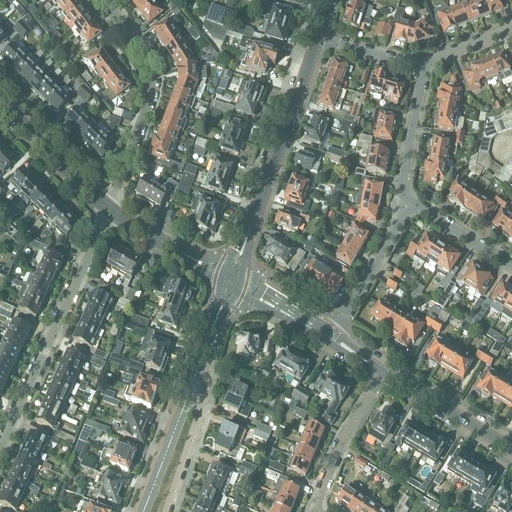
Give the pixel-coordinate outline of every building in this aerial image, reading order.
[(53,0),(52,2),(55,7),(57,5),(60,10),(70,2),(71,0),(53,0)] [(71,0),(70,2),(60,10),(63,14),(61,15),(65,20),(80,9),(78,5),(78,3),(75,0),(71,0)] [(137,13),(140,16),(154,5),(150,0),(142,0),(134,7),(138,12),(137,13)] [(260,0),(259,5),(262,6),(273,9),(275,3),(265,0),(260,0)] [(484,0),(471,0),(472,2),(479,19),(484,17),(485,17),(486,17),(489,16),(489,15),(490,15),(490,14),(484,0)] [(484,0),(490,14),(491,15),(492,14),(491,13),(495,11),(496,12),(501,10),(501,9),(502,8),(501,5),(498,0),(484,0)] [(366,6),(351,1),(350,2),(349,4),(348,6),(348,8),(348,9),(347,13),(369,20),(372,9),(365,7),(366,6)] [(472,2),(460,7),(467,24),(468,23),(472,22),(473,21),(475,22),(478,21),(478,19),(479,19),(472,2)] [(175,7),(172,3),(167,7),(170,11),(175,7)] [(48,4),(43,8),(47,12),(52,8),(48,4)] [(156,4),(154,5),(140,16),(144,21),(145,20),(149,25),(162,15),(159,11),(160,10),(156,4)] [(33,6),(27,11),(32,17),(38,13),(33,6)] [(211,6),(203,28),(213,39),(223,43),(228,30),(232,31),(238,16),(211,6)] [(460,7),(449,11),(456,28),(461,26),(463,27),(466,26),(467,24),(460,7)] [(176,8),(172,12),(175,16),(180,12),(176,8)] [(274,9),(270,23),(287,28),(288,23),(292,22),(293,18),(290,15),(291,14),(281,11),(281,10),(277,8),(276,9),(274,9)] [(406,44),(407,42),(412,25),(411,25),(411,24),(405,23),(406,21),(402,20),(405,11),(397,8),(393,21),(399,23),(394,40),(398,41),(398,42),(399,42),(400,44),(403,45),(404,44),(406,44)] [(446,8),(433,13),(437,21),(434,22),(436,26),(440,25),(444,35),(444,34),(450,32),(450,33),(451,33),(454,32),(455,30),(456,30),(456,29),(456,28),(449,11),(448,12),(446,8)] [(80,9),(65,20),(69,25),(71,24),(74,28),(77,25),(87,17),(89,16),(86,12),(83,12),(80,9)] [(344,18),(342,24),(343,25),(343,26),(358,31),(360,24),(370,26),(372,21),(369,20),(347,13),(345,18),(344,18)] [(13,29),(18,34),(26,26),(32,20),(27,15),(13,29)] [(77,25),(74,28),(76,32),(75,32),(80,37),(86,33),(94,26),(92,23),(92,20),(89,16),(87,17),(77,25)] [(413,26),(412,25),(407,42),(411,44),(412,46),(412,47),(413,47),(413,46),(419,43),(421,44),(425,42),(425,41),(433,37),(431,31),(435,29),(431,18),(420,22),(421,25),(415,27),(415,25),(413,26)] [(46,21),(41,25),(48,34),(54,29),(57,26),(55,23),(50,27),(46,21)] [(168,22),(154,31),(158,37),(156,38),(159,42),(176,32),(171,24),(170,25),(168,22)] [(0,43),(11,32),(7,28),(7,29),(1,23),(0,24),(0,43)] [(287,28),(270,23),(266,38),(267,38),(267,39),(272,41),(273,40),(283,43),(283,41),(286,40),(287,36),(285,34),(287,28)] [(391,27),(382,25),(379,36),(387,39),(391,27)] [(26,26),(18,34),(9,43),(13,48),(2,59),(4,61),(3,61),(7,65),(8,64),(11,67),(11,68),(25,54),(16,45),(31,31),(26,26)] [(86,33),(80,37),(83,41),(85,40),(89,45),(91,45),(94,43),(93,41),(97,39),(98,39),(101,37),(101,36),(101,35),(95,27),(94,26),(86,33)] [(240,26),(237,35),(242,37),(262,44),(264,37),(253,34),(252,29),(240,26)] [(187,31),(191,36),(196,32),(192,27),(187,31)] [(54,29),(48,34),(52,38),(54,42),(61,37),(58,34),(54,29)] [(176,32),(159,42),(162,46),(163,46),(167,51),(182,41),(176,32)] [(242,37),(239,48),(248,50),(246,57),(271,66),(272,65),(275,66),(279,54),(263,49),(261,49),(262,44),(242,37)] [(182,41),(167,51),(170,56),(169,57),(172,62),(188,51),(182,41)] [(207,45),(202,49),(206,54),(211,50),(207,45)] [(96,49),(81,60),(82,61),(89,62),(92,67),(88,70),(92,74),(94,72),(109,61),(106,58),(107,55),(105,53),(102,53),(102,52),(101,52),(100,51),(98,52),(96,50),(96,49)] [(188,51),(172,62),(174,66),(175,65),(178,70),(179,71),(193,62),(194,61),(188,51)] [(25,54),(11,68),(13,70),(12,70),(16,75),(18,73),(21,76),(20,77),(21,77),(34,63),(25,54)] [(492,60),(491,61),(498,78),(500,83),(511,77),(503,56),(502,56),(501,55),(497,57),(496,58),(495,59),(495,60),(492,61),(492,60)] [(242,56),(240,64),(242,64),(241,68),(264,76),(267,75),(268,73),(269,73),(269,72),(271,71),(272,68),(271,66),(246,57),(242,56)] [(480,65),(479,66),(486,83),(498,78),(491,61),(490,61),(488,60),(485,62),(484,63),(483,64),(483,65),(481,66),(480,65)] [(49,61),(45,66),(48,69),(53,64),(49,61)] [(109,61),(94,72),(98,76),(99,75),(103,80),(108,77),(117,70),(113,65),(111,64),(109,61)] [(329,72),(344,77),(348,66),(333,61),(332,63),(331,63),(330,65),(331,67),(329,72)] [(178,70),(177,70),(178,82),(200,80),(207,80),(206,68),(196,69),(196,65),(193,62),(179,71),(178,70)] [(44,73),(34,63),(21,77),(22,79),(21,80),(25,85),(27,83),(30,86),(44,73)] [(467,91),(470,90),(479,86),(479,85),(486,83),(479,66),(478,66),(476,65),(473,66),(472,68),(471,69),(472,71),(464,75),(465,77),(461,79),(464,86),(465,86),(467,91)] [(108,77),(103,80),(107,86),(105,87),(108,90),(123,79),(120,76),(120,73),(117,70),(108,77)] [(225,72),(223,78),(231,80),(233,74),(225,72)] [(326,82),(325,84),(341,89),(344,77),(329,72),(327,78),(326,78),(325,80),(326,82)] [(38,95),(39,96),(50,84),(53,82),(44,73),(30,86),(29,87),(31,88),(30,89),(34,93),(36,92),(39,95),(38,95)] [(367,85),(365,92),(369,94),(381,97),(382,96),(386,82),(387,83),(387,82),(389,78),(387,78),(387,76),(381,74),(380,76),(374,74),(370,86),(367,85)] [(439,100),(438,101),(439,101),(458,105),(460,92),(461,88),(456,76),(455,76),(452,78),(450,87),(443,86),(441,95),(441,96),(439,95),(439,97),(440,97),(439,99),(439,100)] [(67,79),(63,84),(66,87),(71,82),(67,79)] [(103,95),(102,95),(105,99),(107,98),(110,103),(113,101),(117,98),(118,97),(119,98),(122,96),(122,94),(123,93),(123,94),(124,93),(125,92),(126,92),(129,90),(129,89),(130,88),(123,79),(108,90),(103,95)] [(177,88),(175,92),(184,96),(192,99),(195,100),(198,93),(199,94),(203,84),(204,85),(207,80),(200,80),(178,82),(179,83),(177,88)] [(386,82),(382,96),(392,99),(391,103),(397,105),(400,96),(402,96),(402,95),(401,95),(403,87),(404,84),(403,82),(399,81),(397,82),(396,85),(387,82),(387,83),(386,82)] [(45,101),(48,104),(62,91),(53,82),(50,84),(39,96),(40,97),(39,98),(44,102),(45,101)] [(243,83),(238,97),(241,98),(244,99),(259,104),(260,101),(262,102),(267,91),(261,88),(260,91),(256,89),(249,86),(249,85),(243,83)] [(341,89),(325,84),(325,85),(323,85),(323,87),(324,89),(322,94),(337,100),(341,89)] [(85,86),(76,94),(81,99),(89,91),(85,86)] [(53,110),(57,114),(74,97),(69,93),(66,95),(62,91),(48,104),(47,104),(49,106),(48,107),(52,111),(53,110)] [(89,91),(81,99),(86,104),(94,96),(89,91)] [(174,97),(172,103),(188,109),(191,110),(195,100),(192,99),(184,96),(175,92),(173,97),(174,97)] [(342,101),(337,100),(322,94),(320,99),(318,99),(316,104),(318,105),(318,106),(333,111),(334,110),(335,110),(337,107),(335,106),(336,105),(340,106),(342,101)] [(241,98),(236,111),(249,116),(250,114),(255,116),(259,105),(259,104),(244,99),(241,98)] [(72,116),(66,122),(67,124),(66,125),(71,129),(72,128),(75,131),(88,117),(80,109),(86,104),(81,99),(68,112),(72,116)] [(355,99),(353,105),(358,107),(360,108),(360,107),(361,105),(362,101),(360,100),(355,99)] [(210,105),(209,109),(221,113),(231,117),(234,108),(227,105),(226,106),(212,101),(210,105)] [(438,103),(437,107),(438,108),(438,111),(439,111),(438,115),(456,118),(456,113),(458,105),(439,101),(439,102),(440,102),(439,103),(438,103)] [(168,109),(166,113),(184,120),(188,109),(172,103),(169,109),(168,109)] [(345,115),(344,121),(355,124),(356,122),(357,119),(360,108),(358,107),(353,105),(349,116),(345,115)] [(114,108),(112,114),(113,115),(121,118),(123,111),(114,108)] [(209,109),(206,116),(219,121),(221,113),(209,109)] [(507,130),(511,128),(505,110),(500,112),(507,130)] [(376,111),(373,126),(377,127),(394,129),(394,128),(396,129),(397,123),(395,123),(396,118),(383,116),(383,112),(376,111)] [(500,112),(495,114),(502,132),(507,130),(500,112)] [(166,119),(164,125),(180,131),(183,132),(187,121),(184,120),(166,113),(164,118),(166,119)] [(495,114),(492,115),(495,121),(492,122),(496,134),(502,132),(495,114)] [(435,121),(434,125),(435,126),(435,127),(435,128),(443,129),(453,131),(458,131),(462,132),(465,120),(460,119),(456,118),(438,115),(438,117),(437,117),(437,118),(437,120),(435,121)] [(486,117),(485,119),(485,123),(481,137),(491,139),(496,134),(492,122),(495,121),(492,115),(486,117)] [(75,131),(76,133),(76,134),(80,138),(81,137),(84,140),(97,126),(94,123),(93,125),(88,119),(89,118),(88,117),(75,131)] [(111,117),(108,124),(110,124),(116,126),(116,125),(119,126),(120,121),(111,117)] [(310,121),(308,128),(325,134),(329,123),(313,117),(312,121),(310,121)] [(344,121),(340,132),(345,134),(343,140),(350,142),(350,140),(354,127),(355,124),(344,121)] [(225,135),(243,142),(247,131),(242,129),(243,127),(229,122),(225,135)] [(162,129),(159,135),(176,142),(180,131),(164,125),(162,124),(161,129),(162,129)] [(84,140),(83,140),(85,143),(89,147),(90,146),(93,149),(108,134),(109,133),(101,125),(98,127),(97,126),(84,140)] [(377,127),(375,139),(391,142),(393,136),(394,136),(395,132),(395,131),(394,131),(394,129),(377,127)] [(325,134),(308,128),(304,139),(321,145),(325,134)] [(93,149),(93,150),(94,151),(93,152),(97,156),(98,155),(102,159),(108,153),(105,150),(112,144),(110,142),(113,140),(108,134),(93,149)] [(155,140),(153,145),(172,153),(176,142),(159,135),(157,141),(155,140)] [(243,142),(225,135),(220,149),(233,153),(234,151),(239,153),(243,142)] [(359,136),(358,142),(371,144),(372,139),(372,138),(359,136)] [(197,139),(195,146),(205,150),(208,143),(197,139)] [(431,141),(430,145),(431,146),(431,149),(431,153),(451,156),(454,143),(433,139),(432,141),(431,141)] [(358,142),(357,148),(363,149),(362,153),(369,155),(368,161),(387,164),(387,163),(389,161),(389,159),(389,157),(389,153),(370,150),(370,149),(371,144),(358,142)] [(153,145),(151,151),(153,152),(151,157),(156,159),(154,163),(181,173),(183,168),(170,163),(169,162),(169,161),(172,153),(153,145)] [(195,146),(192,154),(203,158),(205,150),(195,146)] [(327,154),(343,160),(345,154),(329,148),(327,154)] [(477,166),(484,170),(485,171),(491,162),(488,154),(478,152),(478,155),(476,161),(475,165),(477,166)] [(6,153),(0,159),(0,178),(15,163),(11,158),(12,157),(8,153),(7,154),(6,153)] [(321,159),(316,157),(316,156),(307,153),(306,156),(299,153),(295,166),(317,173),(320,165),(319,165),(321,159)] [(428,159),(427,163),(428,164),(428,165),(449,169),(451,156),(431,153),(430,158),(428,159)] [(341,166),(343,160),(327,154),(325,159),(323,159),(323,161),(325,161),(341,166)] [(216,161),(211,174),(229,181),(233,169),(228,167),(229,165),(216,161)] [(356,170),(355,176),(362,177),(365,177),(366,172),(385,176),(385,173),(386,173),(387,171),(387,168),(387,166),(387,165),(387,164),(368,161),(366,172),(356,170)] [(475,165),(476,161),(472,162),(469,164),(472,169),(477,166),(475,165)] [(491,162),(485,171),(489,174),(495,164),(491,162)] [(145,180),(136,194),(142,197),(141,199),(147,203),(158,185),(151,180),(154,173),(155,173),(157,167),(147,163),(145,169),(148,170),(145,180)] [(489,174),(506,185),(511,175),(511,174),(510,173),(502,169),(495,164),(489,174)] [(502,169),(510,173),(511,174),(511,168),(505,164),(502,169)] [(186,165),(184,173),(194,177),(197,169),(187,166),(186,165)] [(427,172),(425,181),(436,183),(436,184),(437,184),(437,180),(441,181),(444,182),(446,182),(448,175),(451,176),(453,170),(449,169),(428,165),(428,166),(427,166),(426,167),(427,167),(427,170),(426,170),(425,171),(426,171),(426,172),(427,172)] [(477,167),(469,171),(479,178),(483,171),(477,167)] [(24,171),(10,185),(15,190),(11,194),(16,198),(21,193),(21,192),(34,180),(33,179),(32,180),(29,177),(31,176),(26,172),(25,172),(24,171)] [(182,176),(180,184),(190,188),(194,177),(184,173),(182,176)] [(229,181),(211,174),(209,173),(206,179),(209,180),(206,187),(219,192),(220,190),(225,192),(229,181)] [(289,183),(287,187),(289,187),(288,190),(307,196),(309,190),(310,191),(313,192),(317,181),(314,180),(306,177),(297,174),(295,179),(292,178),(290,184),(289,183)] [(362,177),(361,184),(366,185),(364,196),(381,199),(381,197),(381,194),(383,193),(384,190),(382,189),(383,187),(375,186),(376,180),(365,177),(362,177)] [(337,178),(334,191),(338,192),(342,192),(344,179),(337,178)] [(34,180),(21,192),(21,193),(26,198),(25,200),(28,203),(30,201),(42,189),(41,189),(38,186),(40,185),(35,181),(34,180)] [(459,207),(469,192),(457,184),(458,182),(457,182),(454,180),(448,189),(451,191),(449,194),(452,195),(449,201),(459,207)] [(158,185),(147,203),(154,207),(155,205),(159,208),(160,208),(168,195),(170,196),(169,197),(173,199),(178,186),(169,181),(165,189),(158,185)] [(180,184),(177,192),(187,196),(190,188),(180,184)] [(42,189),(30,201),(35,207),(34,209),(38,213),(39,211),(39,210),(51,198),(51,197),(50,198),(47,195),(49,194),(44,190),(42,189)] [(286,195),(284,200),(290,202),(289,206),(306,212),(309,205),(306,204),(304,203),(307,196),(288,190),(288,191),(286,190),(285,194),(286,195)] [(331,201),(334,202),(337,202),(339,192),(338,192),(334,191),(332,197),(331,201)] [(481,199),(469,192),(459,207),(460,208),(460,210),(463,212),(465,211),(467,213),(468,213),(468,212),(471,214),(470,214),(471,214),(481,199)] [(198,195),(192,211),(197,213),(216,220),(217,216),(216,216),(220,205),(214,203),(214,205),(208,203),(209,199),(198,195)] [(358,195),(356,207),(362,208),(378,211),(379,210),(380,209),(381,206),(379,205),(380,201),(381,199),(358,195)] [(493,201),(490,205),(481,199),(471,214),(474,216),(473,216),(473,217),(474,217),(476,218),(476,220),(479,222),(480,221),(482,222),(487,214),(491,217),(496,209),(498,205),(502,200),(497,197),(494,202),(493,201)] [(51,198),(39,210),(39,211),(44,216),(43,218),(47,222),(48,220),(49,219),(61,207),(60,206),(59,207),(57,204),(58,203),(53,199),(51,198)] [(21,204),(16,209),(17,209),(20,212),(20,213),(25,208),(21,204)] [(49,219),(48,220),(54,225),(52,227),(56,230),(57,229),(70,216),(69,216),(68,216),(66,213),(67,212),(62,208),(61,207),(49,219)] [(357,219),(356,221),(356,222),(358,223),(359,223),(362,225),(365,221),(374,223),(374,222),(374,219),(377,220),(378,211),(362,208),(361,213),(358,212),(357,219)] [(302,213),(300,219),(279,212),(277,217),(275,216),(273,222),(275,222),(275,224),(298,232),(301,224),(302,221),(308,223),(310,216),(302,213)] [(30,213),(25,218),(29,222),(34,217),(30,213)] [(176,215),(169,213),(165,223),(172,225),(176,215)] [(190,219),(187,225),(205,231),(206,229),(213,232),(216,224),(217,224),(218,221),(216,220),(197,213),(194,220),(190,219)] [(501,234),(504,235),(511,223),(511,218),(502,213),(492,229),(493,229),(493,231),(496,233),(498,232),(500,234),(501,234)] [(335,216),(330,214),(326,224),(331,225),(335,216)] [(61,236),(55,248),(65,253),(68,247),(63,245),(67,238),(76,229),(73,225),(75,223),(75,222),(76,221),(72,217),(71,217),(70,216),(57,229),(56,230),(56,231),(61,236)] [(39,222),(34,226),(38,230),(43,226),(39,222)] [(348,232),(346,236),(349,238),(363,246),(370,236),(365,233),(367,230),(358,224),(359,223),(358,223),(356,222),(355,223),(353,226),(350,232),(348,232)] [(270,235),(279,238),(281,233),(272,230),(270,235)] [(48,231),(43,236),(47,240),(52,235),(48,231)] [(411,248),(406,255),(412,259),(414,256),(425,263),(437,244),(426,237),(422,243),(417,240),(417,239),(416,239),(412,246),(411,246),(411,248)] [(275,260),(275,261),(285,246),(273,238),(266,249),(264,253),(270,257),(270,258),(272,260),(274,259),(275,260)] [(349,238),(343,248),(358,257),(359,255),(358,255),(360,252),(362,252),(364,248),(363,247),(363,246),(349,238)] [(33,242),(30,248),(39,251),(39,252),(44,254),(43,258),(44,258),(41,264),(58,272),(62,265),(60,264),(62,260),(51,255),(53,251),(33,242)] [(318,243),(314,249),(321,253),(322,254),(327,248),(318,243)] [(437,244),(425,263),(436,270),(438,266),(448,251),(437,244)] [(295,252),(285,246),(275,261),(280,264),(280,265),(283,267),(284,266),(293,272),(305,255),(297,250),(295,252)] [(343,248),(336,259),(351,267),(352,266),(354,266),(355,263),(355,261),(356,258),(357,259),(358,257),(343,248)] [(113,270),(119,273),(130,254),(123,250),(122,252),(117,249),(107,266),(108,266),(105,270),(111,273),(113,270)] [(436,270),(435,271),(446,278),(440,287),(445,291),(450,283),(458,271),(453,268),(459,258),(448,251),(438,266),(436,270)] [(124,280),(124,288),(120,298),(130,302),(135,291),(127,289),(129,283),(140,262),(135,259),(136,257),(130,254),(119,273),(125,277),(124,280)] [(307,261),(299,273),(300,274),(303,275),(303,276),(304,276),(303,277),(302,278),(303,278),(303,279),(303,280),(306,282),(308,281),(308,282),(311,284),(312,286),(322,270),(323,268),(325,265),(316,260),(310,256),(307,261)] [(160,261),(153,259),(149,269),(155,271),(160,261)] [(5,268),(11,271),(14,263),(8,261),(5,268)] [(41,264),(36,276),(53,284),(56,277),(54,277),(56,272),(57,272),(58,273),(58,272),(41,264)] [(464,285),(470,289),(481,272),(480,272),(480,270),(477,269),(476,269),(469,265),(457,284),(462,288),(464,285)] [(8,279),(11,271),(5,268),(2,277),(8,279)] [(322,270),(312,286),(314,286),(315,286),(316,287),(317,287),(317,289),(320,291),(321,290),(322,291),(323,291),(332,277),(333,275),(323,268),(322,270)] [(394,275),(393,276),(411,286),(414,281),(397,270),(396,271),(395,270),(393,274),(394,275)] [(482,273),(481,272),(470,289),(477,293),(476,294),(481,297),(493,280),(486,276),(486,274),(483,273),(482,273)] [(36,276),(30,288),(46,295),(48,290),(49,291),(53,284),(36,276)] [(332,277),(323,291),(333,298),(334,298),(343,284),(343,283),(338,280),(337,280),(332,277)] [(399,286),(390,280),(386,286),(395,292),(399,286)] [(112,286),(100,281),(98,287),(109,292),(112,286)] [(168,297),(186,304),(187,304),(192,291),(169,283),(164,296),(168,297)] [(445,291),(436,305),(438,307),(443,309),(444,310),(453,295),(451,294),(456,286),(450,283),(445,291)] [(22,289),(19,297),(25,300),(42,307),(45,301),(44,300),(46,295),(30,288),(25,286),(24,285),(22,289)] [(420,286),(416,292),(421,295),(425,289),(420,286)] [(490,307),(489,308),(501,315),(501,314),(502,312),(503,311),(511,297),(511,291),(510,290),(508,290),(507,289),(504,287),(502,288),(501,289),(492,303),(490,307)] [(421,295),(416,292),(415,292),(414,291),(411,296),(412,297),(411,299),(420,304),(424,297),(421,295)] [(111,308),(113,302),(113,301),(95,293),(93,299),(91,299),(88,305),(106,313),(109,307),(111,308)] [(186,304),(168,297),(163,310),(181,317),(186,304)] [(372,313),(372,314),(372,315),(373,315),(373,316),(373,317),(381,321),(378,326),(386,331),(398,310),(391,306),(393,302),(385,297),(380,306),(379,305),(379,306),(379,307),(377,310),(377,309),(376,309),(375,309),(374,310),(373,310),(373,311),(372,311),(372,312),(372,313)] [(502,312),(501,314),(511,320),(511,297),(503,311),(502,312)] [(130,302),(120,298),(118,304),(128,308),(130,302)] [(474,320),(470,326),(473,328),(475,329),(489,308),(490,307),(492,303),(487,299),(484,304),(480,311),(474,320)] [(21,305),(18,311),(35,319),(37,314),(39,315),(42,307),(25,300),(22,306),(21,305)] [(479,300),(474,307),(480,311),(484,304),(479,300)] [(0,309),(11,315),(14,309),(0,302),(0,309)] [(87,311),(84,317),(101,325),(106,313),(88,305),(86,311),(87,311)] [(429,316),(424,325),(431,329),(436,320),(443,309),(438,307),(437,309),(434,307),(429,316)] [(0,315),(9,320),(11,315),(0,309),(0,315)] [(436,320),(431,329),(439,334),(444,325),(445,325),(451,315),(444,310),(443,309),(436,320)] [(181,317),(163,310),(158,323),(176,329),(181,317)] [(398,310),(386,331),(398,338),(409,320),(398,313),(399,311),(398,310)] [(127,314),(125,321),(136,325),(146,329),(149,322),(134,316),(127,314)] [(468,316),(464,322),(470,326),(474,320),(468,316)] [(80,322),(78,328),(95,336),(101,325),(84,317),(82,323),(80,322)] [(399,338),(398,340),(398,342),(404,345),(406,345),(407,345),(409,341),(413,343),(423,327),(416,323),(415,324),(409,320),(398,338),(399,338)] [(125,321),(122,328),(133,332),(136,325),(125,321)] [(30,329),(14,322),(9,333),(25,341),(26,341),(25,341),(27,341),(30,336),(28,334),(30,329)] [(464,322),(460,330),(468,335),(473,328),(470,326),(464,322)] [(93,343),(95,336),(78,328),(75,334),(76,335),(73,341),(92,349),(94,343),(93,343)] [(25,341),(9,333),(3,345),(19,353),(22,348),(24,348),(26,343),(25,342),(25,341)] [(496,334),(492,340),(497,342),(498,343),(499,342),(502,338),(496,334)] [(237,345),(237,346),(239,347),(237,355),(249,356),(249,354),(255,355),(256,349),(259,350),(259,343),(257,342),(258,337),(247,335),(246,339),(238,338),(237,339),(236,340),(236,341),(235,342),(236,343),(236,344),(236,345),(237,345)] [(152,339),(147,353),(168,360),(170,356),(167,355),(171,346),(152,339)] [(437,367),(438,365),(449,348),(435,340),(426,354),(431,357),(430,359),(429,362),(429,364),(435,368),(437,367)] [(489,355),(484,364),(491,368),(503,346),(498,343),(497,342),(489,355)] [(272,345),(265,344),(263,354),(270,355),(272,345)] [(0,352),(0,358),(15,365),(14,364),(16,364),(19,359),(17,358),(19,353),(3,345),(0,352)] [(451,371),(460,355),(449,348),(438,365),(446,369),(446,368),(451,371)] [(109,357),(92,349),(90,354),(107,361),(109,357)] [(480,349),(475,358),(481,362),(484,364),(489,355),(487,353),(480,349)] [(279,373),(286,378),(298,358),(285,350),(272,371),(278,375),(279,373)] [(63,363),(62,363),(79,371),(84,360),(87,361),(89,356),(81,352),(79,357),(68,352),(66,357),(64,356),(62,361),(63,363)] [(146,352),(144,358),(147,360),(145,367),(157,371),(156,373),(162,375),(168,360),(147,353),(146,352)] [(112,354),(109,362),(119,366),(140,374),(143,366),(112,354)] [(460,355),(451,371),(463,379),(474,360),(469,357),(468,359),(460,355)] [(93,357),(90,363),(103,369),(106,363),(93,357)] [(298,358),(286,378),(293,381),(292,383),(298,387),(310,366),(304,362),(304,360),(300,357),(298,358)] [(0,372),(9,377),(11,372),(13,372),(15,367),(14,365),(15,365),(0,358),(0,372)] [(61,364),(58,369),(60,371),(58,375),(74,383),(79,371),(62,363),(63,364),(61,364)] [(125,368),(123,374),(134,378),(134,376),(139,378),(140,374),(125,368)] [(272,372),(267,369),(265,368),(262,377),(261,379),(267,381),(272,372)] [(488,370),(476,390),(481,393),(481,396),(487,399),(489,398),(490,398),(491,397),(501,379),(494,375),(495,374),(488,370)] [(0,386),(4,389),(4,388),(5,388),(8,383),(7,381),(9,377),(0,372),(0,386)] [(312,394),(325,401),(337,382),(335,380),(335,378),(331,376),(330,377),(324,374),(312,394)] [(74,383),(58,375),(55,380),(53,380),(51,385),(53,387),(52,387),(51,387),(52,387),(68,395),(74,383)] [(134,378),(130,388),(154,397),(155,398),(158,390),(159,390),(160,387),(160,386),(154,383),(151,381),(151,382),(143,379),(139,378),(134,376),(134,378)] [(511,385),(501,379),(491,397),(498,401),(499,400),(503,403),(506,397),(511,387),(511,385)] [(342,385),(337,382),(325,401),(331,405),(322,421),(331,426),(335,420),(332,418),(338,406),(339,407),(348,391),(342,387),(342,385)] [(91,391),(86,389),(80,386),(78,390),(89,395),(91,391)] [(234,386),(229,397),(252,407),(246,404),(248,398),(251,399),(253,394),(244,390),(244,389),(241,388),(233,386),(234,386)] [(47,399),(63,407),(68,395),(52,387),(52,388),(50,388),(47,393),(49,394),(47,399)] [(96,393),(96,394),(104,397),(107,398),(109,392),(98,387),(96,393)] [(511,387),(506,397),(503,403),(511,408),(511,387)] [(127,395),(126,399),(136,403),(150,408),(154,397),(130,388),(127,395)] [(293,397),(290,401),(292,402),(296,405),(299,401),(304,392),(303,392),(297,388),(292,397),(293,397)] [(304,392),(299,401),(306,405),(311,396),(304,392)] [(276,402),(283,405),(286,399),(279,395),(273,393),(270,400),(276,402)] [(104,397),(103,402),(118,408),(119,403),(107,398),(104,397)] [(247,419),(252,407),(229,397),(225,408),(224,408),(224,409),(231,412),(233,413),(234,413),(241,416),(247,419)] [(41,410),(41,411),(58,418),(63,407),(47,399),(44,404),(43,404),(40,409),(42,410),(41,410)] [(288,408),(295,413),(297,410),(295,408),(297,405),(296,405),(292,402),(288,408)] [(127,413),(124,422),(144,430),(147,422),(144,420),(145,416),(127,409),(126,413),(127,413)] [(295,413),(294,415),(303,420),(306,415),(297,410),(295,413)] [(368,437),(382,445),(381,446),(386,449),(389,444),(394,437),(391,435),(393,433),(389,431),(397,420),(392,417),(393,415),(392,415),(392,413),(388,410),(386,411),(381,418),(379,417),(373,428),(368,437)] [(37,416),(38,418),(36,423),(54,431),(57,432),(60,426),(55,424),(58,418),(41,411),(39,411),(37,416)] [(86,421),(85,425),(92,428),(109,434),(110,429),(86,421)] [(144,430),(124,422),(121,431),(120,430),(118,434),(136,441),(137,436),(141,438),(144,430)] [(259,424),(255,431),(269,436),(272,429),(259,424)] [(309,424),(304,436),(319,442),(324,430),(309,424)] [(85,425),(78,441),(84,443),(86,444),(92,428),(85,425)] [(410,450),(421,433),(419,432),(419,430),(415,427),(413,428),(407,425),(395,445),(401,448),(403,446),(410,450)] [(224,427),(220,438),(240,446),(241,446),(237,444),(240,437),(242,438),(244,434),(234,430),(231,429),(224,426),(224,427)] [(267,442),(269,436),(255,431),(253,436),(267,442)] [(77,440),(69,436),(59,432),(57,437),(66,442),(73,445),(75,444),(77,440)] [(420,461),(420,462),(433,440),(432,439),(432,437),(428,435),(426,436),(421,433),(410,450),(422,457),(420,461)] [(27,438),(25,443),(26,445),(25,445),(42,453),(45,447),(48,448),(50,448),(52,443),(54,439),(45,434),(42,439),(31,434),(29,438),(27,438)] [(304,436),(300,447),(314,454),(319,442),(304,436)] [(240,446),(220,438),(215,449),(221,452),(220,454),(235,460),(240,446)] [(433,440),(420,462),(425,464),(427,460),(435,465),(445,446),(444,446),(444,445),(444,444),(444,443),(443,442),(442,442),(442,441),(441,441),(440,441),(439,442),(438,443),(437,442),(433,440)] [(78,441),(71,458),(82,462),(89,445),(86,444),(84,443),(78,441)] [(107,446),(104,451),(132,462),(136,451),(117,444),(112,442),(110,447),(107,446)] [(395,447),(389,444),(386,449),(384,453),(389,457),(395,447)] [(23,452),(20,457),(37,465),(42,453),(25,445),(25,446),(23,446),(21,451),(23,452)] [(296,446),(291,457),(295,459),(310,465),(314,454),(300,447),(296,446)] [(104,451),(101,462),(109,465),(128,472),(132,462),(104,451)] [(447,472),(460,480),(470,462),(465,459),(466,459),(464,458),(464,457),(464,456),(464,455),(463,454),(462,454),(462,453),(461,453),(460,454),(459,454),(457,454),(447,472)] [(16,462),(14,467),(15,468),(15,469),(15,468),(14,469),(31,477),(37,465),(20,457),(18,462),(16,462)] [(291,457),(287,469),(290,470),(305,476),(310,465),(295,459),(291,457)] [(367,464),(357,458),(354,463),(364,469),(367,464)] [(82,462),(80,467),(85,468),(96,472),(98,467),(82,462)] [(243,462),(240,469),(254,474),(257,468),(243,462)] [(470,462),(460,480),(473,487),(483,470),(477,466),(477,464),(473,462),(471,463),(470,462)] [(275,464),(272,470),(282,474),(285,468),(275,464)] [(211,470),(208,477),(210,478),(209,479),(224,485),(227,486),(232,474),(214,466),(213,471),(211,470)] [(12,476),(9,481),(26,489),(32,492),(34,488),(34,487),(28,484),(30,480),(31,477),(14,469),(15,470),(13,470),(10,475),(12,476)] [(252,480),(254,474),(240,469),(238,474),(252,480)] [(483,470),(473,487),(470,492),(477,496),(474,500),(476,502),(475,505),(483,510),(495,489),(490,486),(493,480),(495,477),(489,473),(489,471),(485,469),(483,470)] [(268,471),(265,477),(274,480),(278,482),(280,483),(284,485),(285,485),(285,484),(288,479),(281,476),(268,471)] [(102,477),(99,485),(120,493),(123,485),(121,484),(121,483),(119,483),(121,479),(103,473),(101,477),(102,477)] [(409,479),(408,480),(406,484),(424,495),(435,476),(430,473),(422,487),(409,479)] [(438,475),(433,484),(439,487),(444,478),(438,475)] [(207,482),(204,489),(205,490),(219,495),(224,485),(209,479),(208,482),(207,482)] [(5,486),(3,491),(4,492),(4,493),(21,500),(26,489),(9,481),(7,486),(5,486)] [(278,482),(273,493),(277,495),(280,496),(295,502),(299,491),(285,485),(284,485),(280,483),(278,482)] [(358,496),(361,491),(350,484),(337,504),(342,507),(341,508),(346,511),(347,511),(348,511),(358,496)] [(120,493),(99,485),(96,494),(95,494),(94,497),(111,504),(112,500),(114,501),(114,500),(116,501),(120,493)] [(504,486),(492,506),(490,509),(494,511),(507,511),(511,506),(511,505),(511,487),(511,490),(504,486)] [(78,490),(76,495),(83,498),(86,493),(78,490)] [(202,493),(199,500),(200,501),(219,509),(224,497),(219,495),(205,490),(203,494),(202,493)] [(1,500),(0,501),(0,505),(14,511),(15,511),(21,500),(4,493),(3,493),(4,494),(2,494),(0,497),(0,499),(1,500)] [(277,495),(272,506),(275,507),(286,511),(290,511),(295,502),(280,496),(277,495)] [(362,511),(369,503),(358,496),(348,511),(349,511),(362,511)] [(401,511),(405,508),(410,500),(404,496),(394,511),(401,511)] [(377,511),(379,510),(383,505),(373,498),(369,503),(362,511),(377,511)] [(197,505),(194,511),(195,511),(221,511),(222,510),(219,509),(200,501),(199,505),(197,505)] [(430,501),(428,506),(437,511),(439,507),(430,501)]
